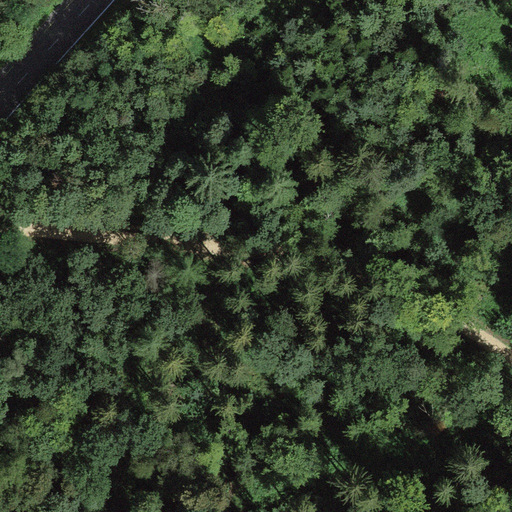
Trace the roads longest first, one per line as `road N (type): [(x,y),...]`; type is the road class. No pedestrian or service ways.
road 1 (track): [(511,347),(260,256),(98,231),(0,236)]
road 2 (secondary): [(0,93),(83,0)]
